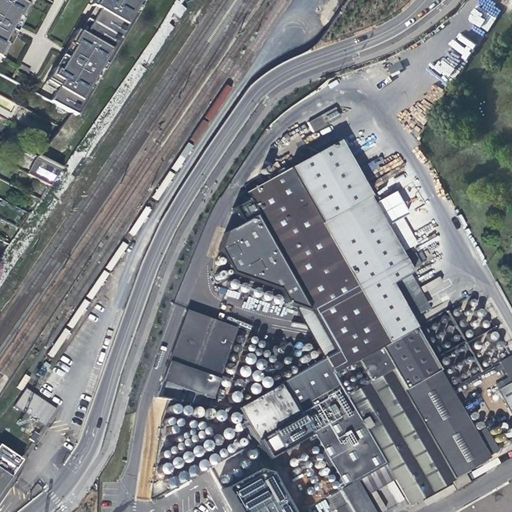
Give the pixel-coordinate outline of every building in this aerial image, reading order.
[(0,0),(0,60),(1,59),(8,46),(15,32),(22,20),(29,6),(26,5),(28,0),(0,0)] [(93,0),(90,6),(93,8),(78,33),(75,31),(67,44),(63,52),(52,69),(45,82),(42,86),(54,93),(48,102),(71,115),(74,116),(89,90),(104,66),(135,14),(143,0),(93,0)] [(485,31),(501,10),(487,0),(483,0),(469,18),(485,31)] [(59,171),(58,170),(36,158),(27,175),(48,186),(59,171)] [(287,169),(242,194),(302,304),(322,339),(323,338),(365,326),(378,349),(384,345),(287,169)] [(226,217),(234,222),(237,215),(230,211),(226,217)] [(230,229),(238,233),(243,225),(238,216),(237,215),(234,222),(230,229)] [(0,219),(0,229),(13,237),(18,229),(0,219)] [(411,248),(419,241),(401,219),(393,225),(411,248)] [(241,238),(243,242),(247,240),(250,238),(243,225),(238,233),(241,238)] [(260,255),(250,238),(247,240),(248,242),(244,244),(248,251),(252,249),(256,257),(260,255)] [(267,268),(220,250),(216,261),(276,284),(267,268)] [(322,339),(302,304),(292,309),(320,358),(329,353),(322,339)] [(234,333),(184,315),(154,398),(199,405),(201,400),(208,403),(234,333)] [(365,326),(323,338),(322,339),(329,353),(320,358),(318,360),(276,385),(296,418),(350,511),(372,511),(363,496),(353,480),(384,462),(393,478),(403,495),(406,500),(408,503),(488,458),(483,450),(492,445),(483,429),(474,434),(437,371),(403,391),(383,358),(378,349),(365,326)] [(511,363),(507,355),(495,362),(504,377),(508,385),(511,383),(511,382),(511,365),(511,364),(511,363)] [(495,391),(508,415),(511,413),(511,382),(511,383),(508,385),(495,391)] [(296,418),(276,385),(254,398),(234,409),(253,442),(296,418)] [(57,411),(27,391),(14,407),(45,428),(57,411)] [(0,452),(0,498),(23,465),(2,450),(0,452)] [(377,488),(393,478),(384,462),(353,480),(363,496),(377,488)] [(511,511),(511,481),(457,511),(511,511)] [(315,505),(318,511),(326,511),(331,510),(326,500),(315,505)]
